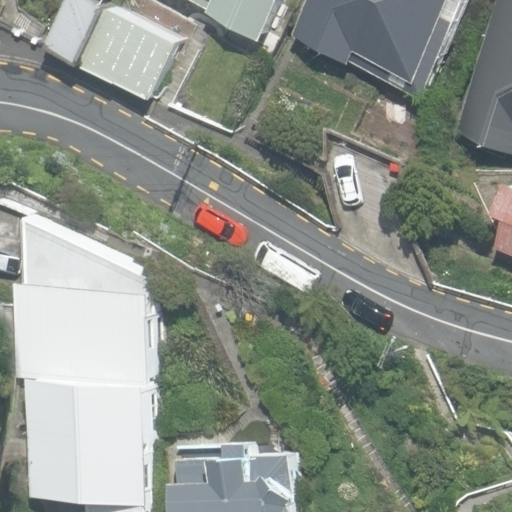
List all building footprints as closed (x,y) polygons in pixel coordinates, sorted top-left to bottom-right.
[(77,0),(56,42),(90,59),(119,2),(114,0),(77,0)] [(223,0),(223,2),(275,28),(289,0),(223,0)] [(317,0),(301,35),(435,98),(481,0),(317,0)] [(511,0),(509,0),(457,132),(511,153),(511,0)] [(119,2),(90,59),(157,94),(187,37),(119,2)] [(160,511),(162,501),(165,501),(178,287),(172,287),(172,276),(38,218),(28,375),(47,377),(40,495),(70,496),(69,511),(160,511)] [(313,511),(311,450),(268,452),(268,454),(189,457),(191,511),(313,511)]
